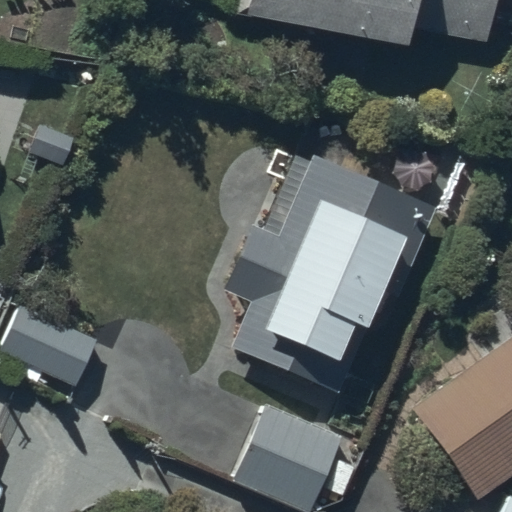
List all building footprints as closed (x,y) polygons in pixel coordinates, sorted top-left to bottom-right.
[(237,0),(233,24),(398,56),(403,32),(476,46),(484,0),(237,0)] [(428,216),(291,156),(256,234),(245,229),(216,294),(243,306),(222,352),(329,400),(376,296),(390,302),(428,216)] [(70,390),(92,343),(14,307),(0,338),(0,358),(1,359),(0,360),(0,369),(59,396),(64,387),(70,390)] [(511,339),(409,413),(474,503),(511,476),(511,339)] [(337,441),(260,407),(225,484),(289,511),(308,511),(318,490),(338,499),(351,470),(329,461),(337,441)] [(511,511),(511,499),(501,495),(494,511),(511,511)]
